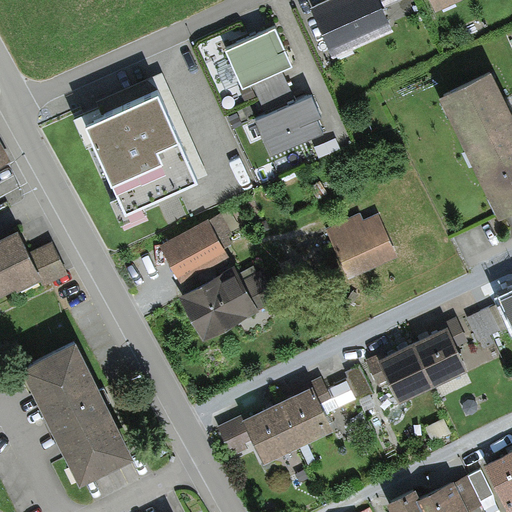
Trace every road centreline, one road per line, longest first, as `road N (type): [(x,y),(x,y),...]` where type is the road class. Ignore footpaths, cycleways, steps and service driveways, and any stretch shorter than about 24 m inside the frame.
road 1 (residential): [(18,103),(235,511)]
road 2 (residential): [(18,103),(249,0)]
